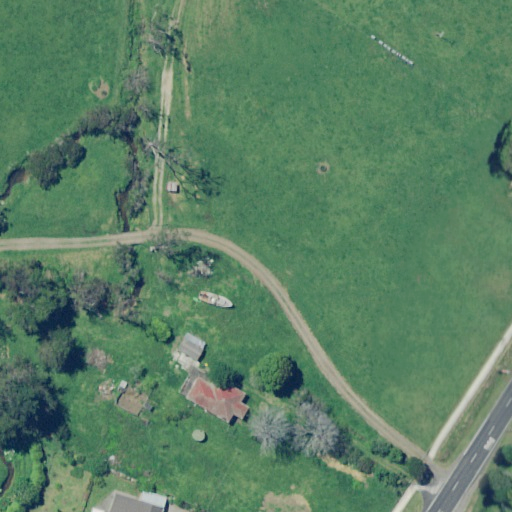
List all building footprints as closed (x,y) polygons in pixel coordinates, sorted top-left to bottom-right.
[(184,291),(175,287),(167,306),(177,310),(184,291)] [(203,347),(184,336),(172,359),(185,366),(190,357),(196,360),(203,347)] [(239,403),(244,395),(201,369),(184,398),(226,423),(231,415),(240,420),(247,408),(239,403)] [(261,484),(246,476),(236,496),(250,504),(261,484)] [(90,511),(159,511),(165,498),(142,491),(138,502),(114,494),(107,511),(103,511),(92,508),(90,511)]
